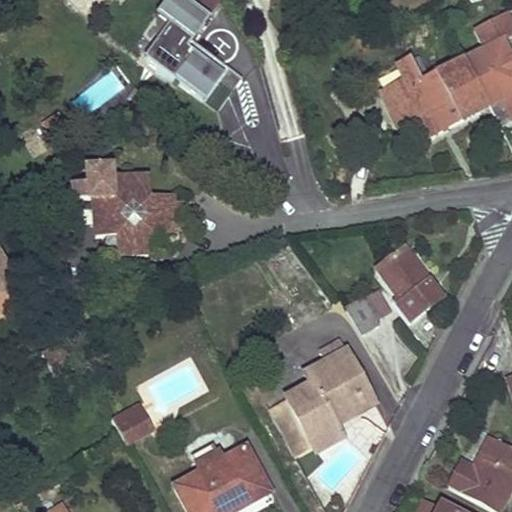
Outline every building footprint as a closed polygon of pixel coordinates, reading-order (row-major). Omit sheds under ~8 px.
[(217,114),(242,79),(229,70),(224,76),(188,50),(210,19),(183,0),(167,0),(155,17),(168,27),(143,61),(217,114)] [(511,30),(508,23),(484,36),(491,49),(502,44),(511,38),(511,30)] [(491,49),(465,63),(488,108),(502,101),(511,121),(511,63),(502,44),(491,49)] [(488,108),(465,63),(422,85),(410,63),(397,70),(403,84),(380,96),(397,129),(409,123),(421,144),(488,108)] [(173,220),(173,205),(172,197),(151,199),(150,179),(112,182),(112,171),(86,173),(87,190),(72,191),(72,203),(93,202),(95,240),(116,239),(117,257),(154,255),(153,236),(174,235),(173,220)] [(173,220),(185,204),(173,205),(173,220)] [(47,222),(29,232),(42,254),(60,244),(47,222)] [(442,301),(405,251),(376,272),(397,300),(392,303),(408,325),(442,301)] [(26,302),(4,262),(0,263),(0,293),(1,292),(11,311),(26,302)] [(377,293),(362,301),(375,322),(389,313),(377,293)] [(362,301),(345,312),(361,337),(378,327),(375,322),(362,301)] [(397,376),(417,363),(392,326),(372,339),(397,376)] [(313,451),(315,455),(343,440),(336,428),(357,416),(350,404),(368,394),(340,343),(320,354),(324,363),(303,374),(309,386),(284,400),(286,404),(313,451)] [(350,404),(357,416),(375,406),(368,394),(350,404)] [(286,404),(270,413),(296,460),(313,451),(286,404)] [(111,422),(126,447),(151,433),(137,407),(117,418),(111,422)] [(447,489),(492,511),(500,511),(511,490),(511,450),(490,439),(474,470),(461,463),(447,489)] [(191,459),(201,476),(223,464),(213,447),(191,459)] [(185,511),(226,511),(266,488),(245,451),(223,464),(201,476),(174,491),(185,511)] [(266,488),(226,511),(239,511),(270,495),(266,488)]
